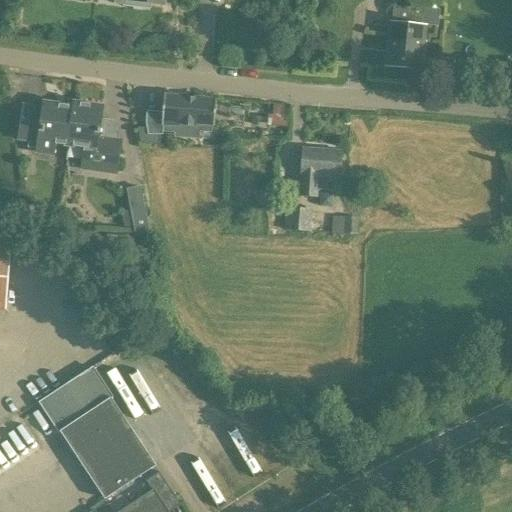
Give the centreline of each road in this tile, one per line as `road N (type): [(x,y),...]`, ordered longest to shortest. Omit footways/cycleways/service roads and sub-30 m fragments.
road 1 (unclassified): [(511,112),(0,55)]
road 2 (tertiary): [(319,511),(511,411)]
